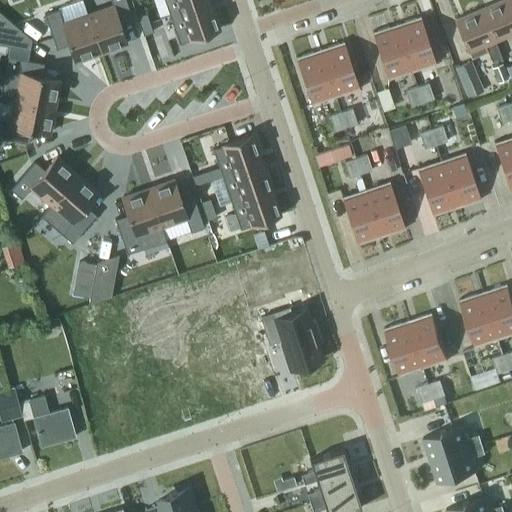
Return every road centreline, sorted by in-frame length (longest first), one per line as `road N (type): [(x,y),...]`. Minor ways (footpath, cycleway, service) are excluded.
road 1 (residential): [(252,50),(130,89),(120,116),(141,132),(266,93)]
road 2 (residential): [(0,507),(215,436)]
road 3 (residential): [(334,299),(266,93)]
road 4 (residential): [(334,299),(511,229)]
road 5 (residential): [(215,436),(363,387)]
road 6 (residential): [(403,511),(363,387)]
